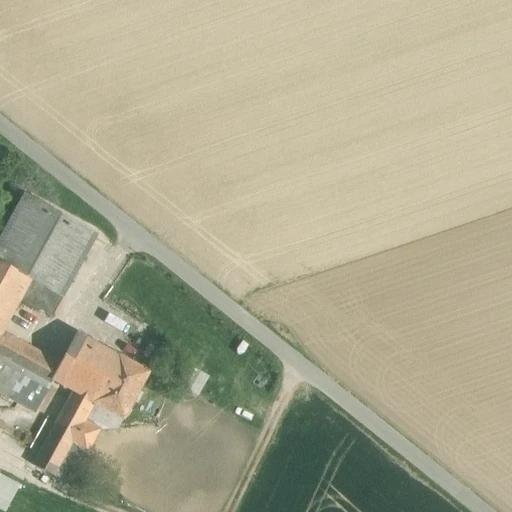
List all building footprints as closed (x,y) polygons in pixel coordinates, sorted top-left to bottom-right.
[(97,235),(23,195),(6,227),(80,267),(97,235)] [(80,267),(6,227),(0,237),(0,263),(30,280),(62,298),(80,267)] [(0,335),(2,333),(2,332),(20,300),(30,280),(0,263),(0,335)] [(62,298),(30,280),(20,300),(52,317),(62,298)] [(117,356),(76,333),(59,364),(2,332),(2,333),(0,335),(0,394),(35,413),(49,388),(52,381),(73,392),(32,465),(69,486),(100,430),(85,421),(94,404),(92,403),(117,356)] [(148,373),(117,356),(92,403),(94,404),(123,420),(133,400),(135,401),(139,394),(137,393),(148,373)] [(185,390),(199,396),(209,373),(195,367),(185,390)] [(0,471),(0,507),(5,510),(20,482),(0,471)]
